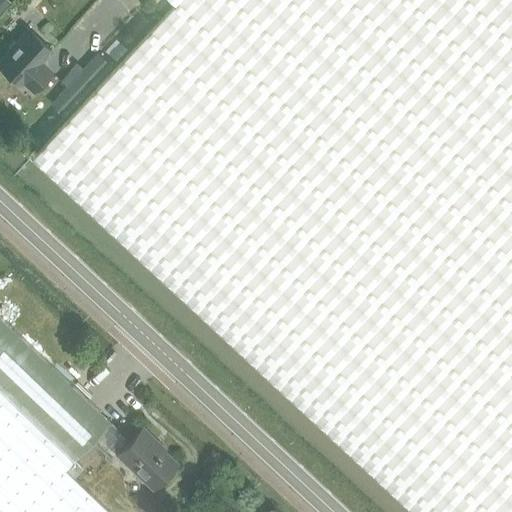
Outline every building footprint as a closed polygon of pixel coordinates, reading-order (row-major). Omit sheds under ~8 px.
[(9,0),(0,0),(0,12),(11,1),(9,0)] [(511,511),(511,0),(179,0),(178,2),(32,162),(67,195),(117,241),(166,287),(236,352),(249,364),(252,367),(387,492),(408,511),(511,511)] [(8,50),(0,59),(0,65),(20,84),(23,81),(33,90),(51,71),(41,61),(51,50),(28,29),(17,41),(13,41),(8,47),(8,50)] [(67,84),(64,88),(78,101),(112,64),(99,51),(83,67),(67,84)] [(109,458),(114,452),(128,438),(0,316),(0,389),(70,457),(89,438),(109,458)] [(82,468),(70,457),(0,389),(0,511),(110,511),(74,477),(82,468)] [(139,427),(128,438),(114,452),(152,488),(176,463),(161,448),(160,448),(151,440),(152,439),(139,427)]
